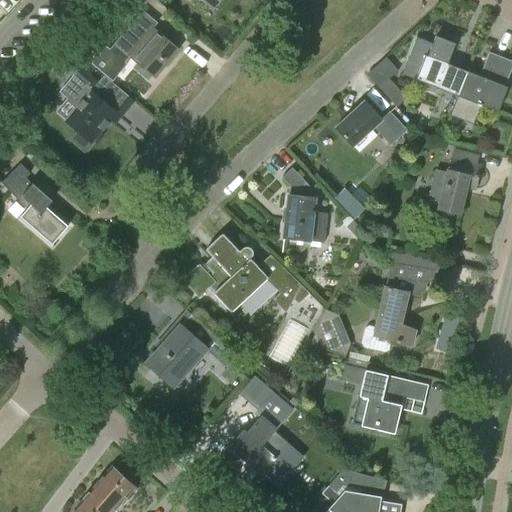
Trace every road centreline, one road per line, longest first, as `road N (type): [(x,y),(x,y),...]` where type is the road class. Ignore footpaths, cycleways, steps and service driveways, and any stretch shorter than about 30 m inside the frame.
road 1 (residential): [(151,234),(178,227),(422,0)]
road 2 (residential): [(291,0),(132,183),(128,209),(151,234)]
road 3 (tertiary): [(465,511),(511,291)]
road 4 (residential): [(212,511),(114,426)]
